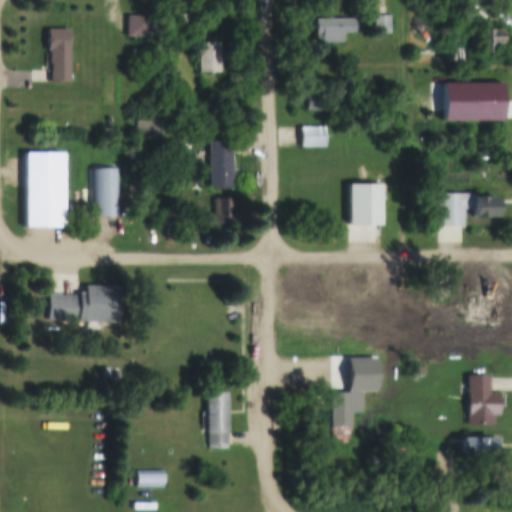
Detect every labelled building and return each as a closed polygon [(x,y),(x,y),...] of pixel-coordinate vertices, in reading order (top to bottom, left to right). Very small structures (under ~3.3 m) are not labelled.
[(165,15),(184,14),(184,38),(165,38),(165,15)] [(459,14),(470,14),(470,32),(459,32),(459,14)] [(373,16),(389,16),(389,34),(373,34),(373,16)] [(125,18),(145,18),(145,37),(125,37),(125,18)] [(339,34),(339,43),(321,43),(321,34),(312,34),(312,21),(351,21),(351,34),(339,34)] [(44,31),(66,30),(67,83),(49,83),(49,68),(47,68),(47,52),(45,53),(44,31)] [(476,30),(503,30),(503,54),(476,54),(476,30)] [(197,43),(218,43),(218,73),(197,74),(197,43)] [(477,95),(496,94),(496,111),(477,111),(477,95)] [(299,128),(323,128),(323,148),(299,148),(299,128)] [(209,142),(230,142),(231,188),(209,189),(209,142)] [(89,171),(117,170),(117,218),(89,218),(89,171)] [(346,186),(378,186),(378,226),(346,226),(346,186)] [(471,220),(471,210),(461,210),(461,228),(435,228),(435,195),(474,194),(474,199),(495,199),(495,220),(471,220)] [(213,200),(229,200),(229,217),(232,216),(233,230),(205,230),(205,217),(213,217),(213,200)] [(163,210),(176,210),(176,229),(163,229),(163,210)] [(46,295),(76,297),(76,293),(82,294),(82,287),(116,288),(115,324),(45,321),(46,295)] [(465,303),(496,303),(496,324),(465,324),(465,303)] [(111,371),(119,372),(118,385),(111,384),(111,371)] [(466,377),(488,377),(488,394),(497,394),(498,417),(491,417),(492,427),(466,427),(466,377)] [(359,378),(377,378),(377,390),(359,390),(359,378)] [(204,393),(225,393),(225,450),(205,450),(204,393)] [(328,393),(349,393),(349,428),(328,428),(328,393)] [(457,439),(497,439),(497,456),(457,457),(457,439)] [(160,471),(160,489),(134,489),(133,472),(160,471)]
